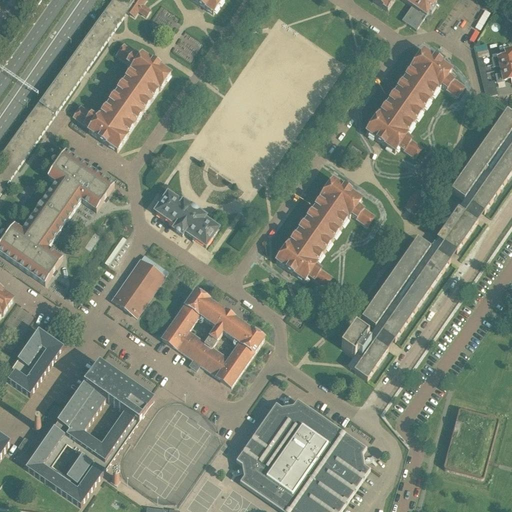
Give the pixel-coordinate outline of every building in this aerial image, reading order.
[(0,196),(111,38),(125,18),(124,17),(124,16),(119,13),(125,4),(119,0),(111,0),(93,26),(79,46),(64,66),(35,106),(0,155),(0,196)] [(133,0),(131,4),(129,7),(125,12),(135,19),(138,13),(146,19),(150,12),(143,7),(147,2),(143,0),(133,0),(133,1),(133,0)] [(191,0),(191,1),(202,9),(213,16),(223,1),(221,0),(191,0)] [(373,0),(372,2),(388,13),(388,12),(395,0),(399,0),(412,8),(402,22),(416,32),(420,27),(426,18),(429,14),(431,15),(435,9),(433,8),(436,3),(431,0),(373,0)] [(104,144),(117,153),(128,138),(127,137),(159,91),(160,92),(171,76),(142,56),(140,59),(124,48),(117,58),(133,69),(132,72),(132,73),(100,118),(99,118),(97,121),(81,109),(74,120),(90,131),(88,133),(104,144)] [(498,67),(499,71),(511,68),(511,50),(505,52),(506,58),(499,59),(499,58),(492,60),(494,68),(498,67)] [(475,55),(477,61),(479,72),(485,70),(482,59),(489,57),(488,52),(475,55)] [(407,136),(422,113),(438,90),(439,91),(441,88),(457,99),(464,89),(448,78),(452,72),(437,62),(423,53),(411,71),(395,94),(380,117),(379,117),(366,135),(380,144),(395,154),(398,149),(415,160),(422,150),(405,139),(407,136)] [(511,68),(499,71),(500,75),(495,76),(497,85),(505,83),(504,82),(511,80),(511,82),(511,68)] [(485,95),(489,98),(497,96),(494,83),(488,84),(487,78),(481,79),(485,95)] [(460,180),(456,185),(457,186),(458,186),(455,191),(454,190),(453,189),(453,190),(451,193),(464,202),(465,202),(511,133),(511,116),(506,113),(506,114),(505,115),(505,116),(504,116),(505,116),(506,117),(503,121),(502,121),(502,120),(501,120),(501,121),(500,123),(497,126),(498,127),(499,127),(494,133),(494,134),(493,133),(492,134),(493,134),(493,135),(489,141),(488,141),(487,140),(484,146),(483,146),(484,146),(485,147),(481,153),(480,154),(479,153),(478,153),(480,154),(479,155),(475,161),(474,161),(474,160),(470,165),(470,166),(471,167),(468,171),(467,170),(468,170),(467,170),(463,175),(463,176),(464,176),(461,181),(461,180),(460,180)] [(511,147),(471,207),(484,216),(486,213),(486,212),(485,212),(488,207),(489,208),(488,208),(489,209),(493,203),(492,202),(495,198),(496,199),(500,193),(499,192),(499,193),(498,192),(501,188),(502,188),(503,189),(507,183),(506,183),(505,182),(510,176),(510,175),(511,176),(511,175),(511,174),(511,172),(511,147)] [(96,213),(96,214),(114,188),(66,155),(66,154),(58,165),(57,165),(57,164),(55,162),(53,163),(51,165),(52,167),(54,168),(55,169),(47,180),(48,180),(56,185),(22,234),(15,228),(14,227),(7,239),(6,238),(6,237),(4,236),(1,236),(0,238),(0,240),(2,242),(3,242),(4,242),(0,248),(0,255),(31,277),(45,287),(44,287),(45,287),(63,261),(62,261),(48,251),(81,203),(96,213)] [(276,264),(304,284),(308,278),(324,290),(331,280),(315,268),(317,266),(316,265),(332,242),(348,219),(349,220),(351,217),(367,229),(374,219),(358,207),(362,202),(333,182),(321,200),(321,201),(305,224),(289,246),(276,264)] [(405,209),(411,213),(414,216),(418,211),(426,216),(430,210),(422,204),(426,199),(417,192),(413,198),(408,204),(409,204),(405,209)] [(185,234),(192,239),(206,249),(218,231),(204,221),(205,220),(183,204),(182,206),(168,196),(155,214),(176,228),(174,232),(182,238),(185,234)] [(446,233),(450,236),(443,246),(456,255),(478,225),(464,215),(458,225),(453,222),(446,233)] [(108,267),(126,241),(123,238),(105,264),(108,267)] [(362,321),(375,330),(430,250),(417,241),(415,244),(415,245),(416,245),(413,250),(413,249),(412,248),(408,254),(409,255),(406,259),(405,258),(401,264),(402,264),(403,265),(400,269),(399,269),(398,268),(394,274),(395,274),(396,275),(391,281),(389,281),(390,282),(390,283),(386,289),(385,288),(384,288),(380,293),(381,294),(382,294),(378,301),(377,301),(376,300),(375,301),(377,302),(376,302),(372,309),(371,308),(371,307),(367,313),(367,314),(368,314),(365,318),(364,317),(362,321)] [(414,317),(417,311),(418,311),(417,310),(417,311),(416,310),(420,304),(421,304),(421,303),(422,304),(423,304),(421,303),(422,302),(426,296),(427,296),(427,297),(431,291),(430,290),(434,284),(435,284),(436,285),(436,284),(435,283),(435,282),(440,276),(440,277),(441,277),(445,272),(444,271),(443,271),(447,266),(447,267),(448,267),(450,264),(437,255),(381,335),(395,344),(397,340),(396,340),(395,339),(398,335),(399,336),(400,336),(404,331),(403,330),(402,330),(405,325),(406,326),(407,326),(411,321),(410,320),(409,320),(412,315),(413,316),(414,317)] [(135,271),(134,272),(131,276),(130,277),(131,277),(127,283),(126,284),(122,289),(121,290),(118,296),(117,296),(117,297),(113,302),(112,303),(114,304),(135,319),(137,321),(138,319),(137,319),(141,314),(142,313),(146,307),(147,306),(150,301),(151,301),(151,300),(155,294),(156,293),(164,281),(165,280),(168,275),(144,258),(141,263),(140,263),(140,264),(136,270),(136,269),(135,271)] [(0,319),(2,317),(3,317),(7,311),(8,310),(13,302),(8,298),(0,292),(0,319)] [(264,342),(250,332),(227,316),(209,304),(209,303),(195,294),(162,342),(177,352),(193,363),(190,368),(196,373),(200,368),(216,379),(216,380),(231,390),(264,342)] [(354,359),(366,343),(369,339),(355,329),(353,333),(354,333),(355,334),(352,338),(351,338),(351,337),(350,337),(346,343),(347,343),(348,344),(345,348),(344,347),(343,347),(341,350),(354,359)] [(38,332),(10,373),(13,375),(8,383),(30,399),(64,350),(38,332)] [(375,343),(354,374),(367,383),(376,370),(376,369),(376,370),(375,369),(379,363),(380,362),(381,363),(380,362),(380,361),(385,355),(386,356),(388,353),(375,343)] [(368,350),(365,348),(359,357),(362,359),(368,350)] [(150,400),(126,384),(125,385),(121,382),(122,381),(99,365),(26,471),(53,490),(80,509),(149,411),(144,408),(150,400)] [(293,409),(290,409),(288,409),(286,410),(284,410),(281,411),(276,407),(275,407),(260,429),(260,430),(258,433),(254,439),(253,438),(236,463),(236,464),(236,465),(241,468),(242,473),(242,475),(243,479),(240,484),(240,485),(240,486),(277,511),(343,511),(370,474),(370,473),(370,472),(365,469),(364,466),(364,464),(364,461),(363,460),(363,457),(366,453),(366,452),(366,451),(307,410),(307,411),(300,406),(301,406),(298,403),(297,403),(296,403),(296,404),(293,409)] [(484,479),(498,425),(498,424),(498,423),(497,422),(496,422),(462,412),(461,412),(460,412),(460,413),(459,413),(458,414),(458,415),(443,469),(443,470),(443,471),(444,471),(444,472),(445,472),(481,481),(482,481),(483,481),(484,480),(484,479)] [(32,430),(39,434),(43,428),(37,424),(32,430)] [(0,461),(4,456),(11,446),(0,438),(0,461)] [(25,441),(19,450),(24,454),(31,445),(25,441)] [(110,484),(117,488),(121,482),(115,477),(110,484)]
